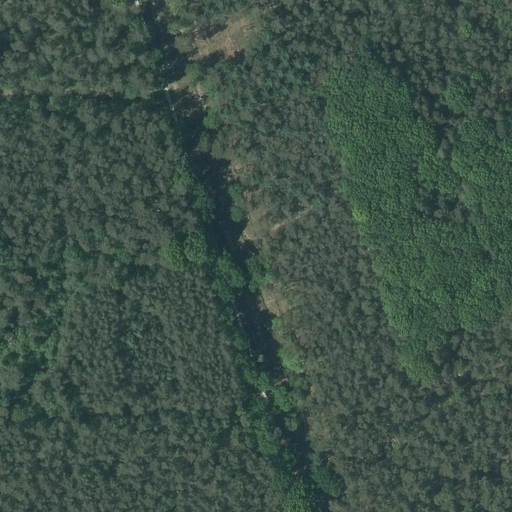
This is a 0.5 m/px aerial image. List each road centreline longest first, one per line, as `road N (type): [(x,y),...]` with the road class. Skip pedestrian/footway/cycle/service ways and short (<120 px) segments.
road 1 (unknown): [(151,0),(321,511)]
road 2 (track): [(219,254),(354,174),(511,61)]
road 3 (track): [(301,485),(511,354)]
road 4 (track): [(0,93),(168,90)]
